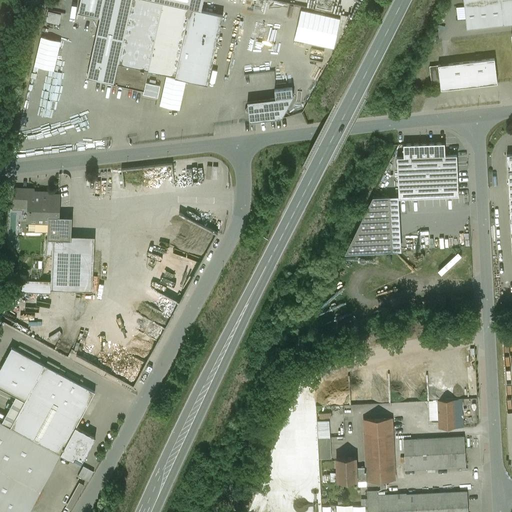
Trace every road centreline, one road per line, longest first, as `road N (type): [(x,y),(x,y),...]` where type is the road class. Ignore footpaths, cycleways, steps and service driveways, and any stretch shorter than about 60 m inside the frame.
road 1 (secondary): [(149,511),(401,0)]
road 2 (residential): [(234,142),(245,191),(234,235),(85,511)]
road 3 (residential): [(234,142),(511,112)]
road 4 (residential): [(0,169),(234,142)]
